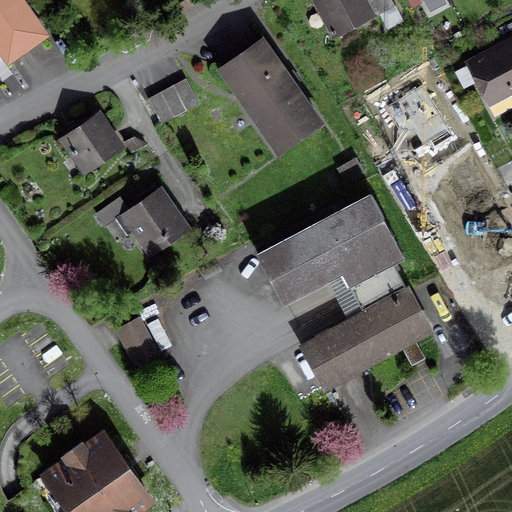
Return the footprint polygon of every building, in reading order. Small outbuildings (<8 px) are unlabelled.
[(0,0),(0,48),(10,63),(46,38),(19,0),(0,0)] [(316,0),(312,2),(333,41),(393,9),(388,0),(316,0)] [(511,102),(511,36),(461,64),(489,115),(511,102)] [(260,38),(213,70),(273,156),(319,124),(260,38)] [(185,82),(148,102),(162,126),(199,106),(185,82)] [(122,148),(96,114),(55,144),(81,179),(122,148)] [(104,231),(119,221),(148,262),(191,232),(160,188),(127,211),(119,199),(94,216),(104,231)] [(365,194),(252,255),(279,304),(336,273),(345,289),(354,284),(367,313),(297,348),(322,394),(430,336),(391,264),(400,259),(365,194)] [(138,314),(116,327),(139,365),(160,352),(138,314)] [(100,431),(35,477),(60,511),(138,511),(151,503),(100,431)]
